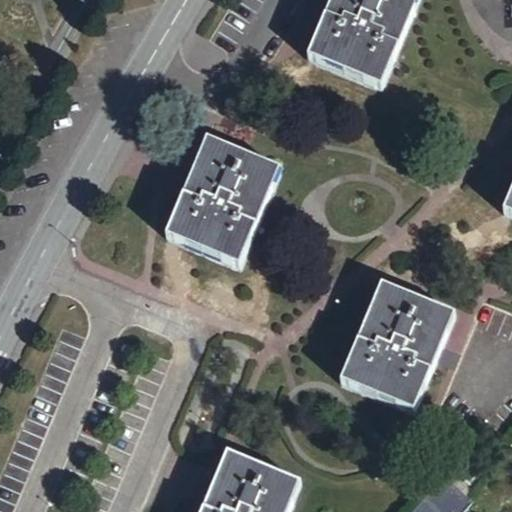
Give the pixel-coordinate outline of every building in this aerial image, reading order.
[(332,0),(307,61),(380,90),(416,0),(332,0)] [(187,187),(165,241),(239,270),(279,172),(205,141),(187,187)] [(375,286),(336,382),(409,412),(447,316),(375,286)] [(229,460),(207,511),(290,511),(299,489),(229,460)] [(444,479),(428,497),(440,507),(456,489),(444,479)]
